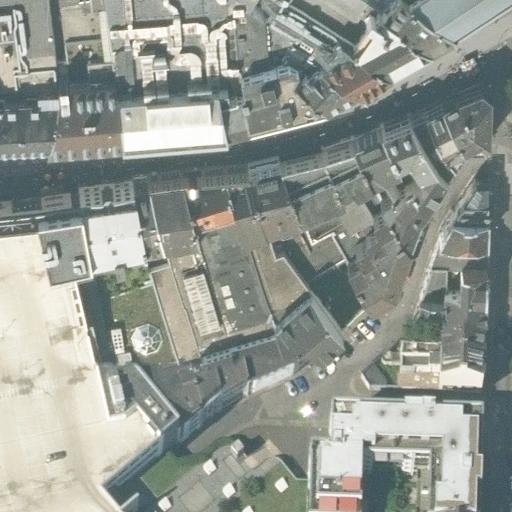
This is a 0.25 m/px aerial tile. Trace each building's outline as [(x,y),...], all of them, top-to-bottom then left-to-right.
[(0,0),(0,97),(34,93),(35,81),(55,77),(52,58),(45,0),(0,0)] [(52,58),(55,77),(49,137),(84,136),(119,134),(111,72),(102,0),(59,0),(66,56),(52,58)] [(102,0),(111,72),(119,134),(171,131),(223,128),(218,88),(231,88),(227,61),(238,58),(233,7),(249,3),(250,0),(102,0)] [(285,0),(288,2),(326,24),(339,32),(354,42),(392,66),(403,60),(414,52),(429,43),(380,8),(375,5),(369,16),(356,15),(330,0),(285,0)] [(380,8),(384,0),(367,0),(375,5),(380,8)] [(414,0),(384,0),(380,8),(429,43),(442,35),(455,28),(414,0)] [(414,0),(455,28),(473,17),(485,9),(499,0),(414,0)] [(326,24),(288,2),(276,24),(293,34),(288,42),(301,50),(320,62),(358,87),(372,78),(392,66),(354,42),(339,32),(330,48),(318,39),(326,24)] [(272,65),(288,42),(293,34),(276,24),(249,3),(233,7),(238,58),(241,85),(246,123),(264,118),(279,115),(272,65)] [(312,106),(326,103),(297,78),(289,72),(301,50),(288,42),(272,65),(279,115),(312,106)] [(343,94),(358,87),(320,62),(315,71),(306,65),(297,78),(326,103),(343,94)] [(0,97),(0,142),(18,141),(49,137),(55,77),(35,81),(34,93),(0,97)] [(473,129),(484,143),(488,143),(489,86),(486,84),(484,81),(456,93),(473,129)] [(218,88),(223,128),(235,125),(246,123),(241,85),(231,88),(218,88)] [(442,101),(462,142),(464,144),(484,143),(473,129),(456,93),(450,96),(442,101)] [(425,110),(444,150),(453,161),(464,144),(462,142),(442,101),(434,105),(425,110)] [(422,141),(436,164),(445,173),(453,161),(444,150),(425,110),(417,113),(409,116),(422,141)] [(398,163),(409,178),(426,202),(445,173),(436,164),(422,141),(409,116),(397,121),(380,127),(398,163)] [(379,196),(409,178),(398,163),(380,127),(376,129),(352,140),(379,196)] [(311,243),(331,233),(345,224),(349,230),(360,224),(372,217),(372,216),(386,208),(379,196),(352,140),(323,149),(278,160),(299,213),(311,243)] [(264,224),(299,213),(278,160),(246,168),(264,224)] [(223,170),(262,290),(292,374),(340,332),(305,283),(281,251),(273,254),(264,224),(246,168),(235,169),(223,170)] [(193,219),(244,395),(292,374),(262,290),(223,170),(179,173),(193,219)] [(193,334),(217,411),(244,395),(193,219),(179,173),(167,175),(147,177),(158,229),(163,244),(164,243),(172,270),(193,334)] [(152,276),(172,270),(164,243),(163,244),(158,229),(147,177),(139,178),(131,180),(142,237),(141,238),(152,276)] [(471,185),(450,217),(485,218),(486,199),(490,196),(486,191),(486,187),(490,182),(486,179),(486,177),(475,178),(471,182),(471,185)] [(409,178),(379,196),(386,208),(407,242),(414,224),(418,215),(426,202),(409,178)] [(77,188),(116,394),(129,391),(175,446),(200,427),(172,341),(152,276),(141,238),(142,237),(131,180),(103,184),(77,188)] [(32,195),(0,197),(0,511),(98,511),(165,456),(175,446),(129,391),(116,394),(77,188),(32,195)] [(400,262),(407,242),(386,208),(372,216),(372,217),(360,224),(367,238),(354,245),(360,256),(347,263),(371,305),(379,298),(390,292),(388,289),(391,287),(393,281),(397,279),(402,266),(400,262)] [(281,251),(305,283),(314,275),(345,258),(331,233),(311,243),(299,213),(264,224),(273,254),(281,251)] [(441,230),(429,264),(484,266),(485,218),(450,217),(441,230)] [(418,296),(442,297),(442,310),(482,311),(484,266),(429,264),(418,296)] [(172,341),(193,334),(172,270),(152,276),(172,341)] [(442,312),(442,310),(442,297),(418,296),(413,312),(442,312)] [(404,334),(440,336),(482,337),(482,311),(442,310),(442,312),(441,326),(432,325),(430,322),(410,321),(404,334)] [(193,334),(172,341),(200,427),(217,411),(193,334)] [(391,363),(400,364),(481,368),(482,337),(440,336),(439,353),(427,352),(425,348),(417,347),(413,351),(400,351),(400,356),(391,356),(391,363)] [(397,377),(397,389),(481,392),(481,368),(400,364),(400,377),(397,377)] [(372,366),(361,375),(370,388),(386,388),(386,383),(372,366)] [(306,484),(305,511),(365,511),(366,486),(359,485),(359,477),(415,479),(414,511),(477,511),(479,430),(328,426),(327,462),(308,461),(306,484)] [(305,511),(306,484),(296,483),(280,464),(275,461),(270,460),(266,461),(254,471),(250,466),(246,462),(235,448),(226,446),(218,447),(197,464),(177,469),(165,456),(137,479),(98,511),(305,511)]
